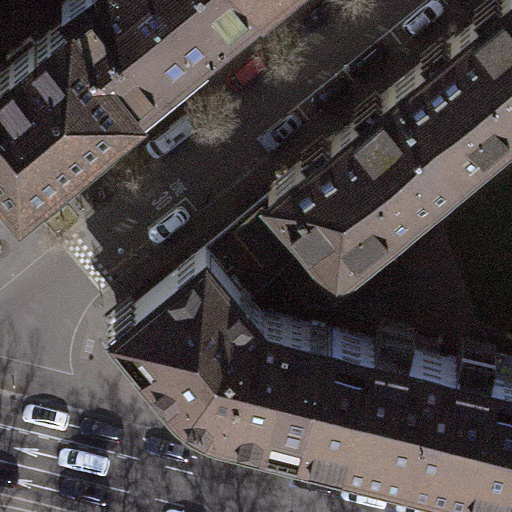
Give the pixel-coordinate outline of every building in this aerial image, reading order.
[(67,0),(64,3),(72,12),(141,96),(196,50),(257,0),(67,0)] [(458,167),(511,123),(511,0),(493,0),(451,35),(390,85),(458,167)] [(0,169),(21,194),(73,151),(141,96),(72,12),(36,42),(31,35),(7,55),(13,61),(0,71),(0,70),(0,169)] [(337,266),(458,167),(390,85),(334,130),(269,183),(337,266)] [(147,349),(176,384),(184,393),(194,400),(204,405),(213,408),(304,432),(330,326),(267,311),(249,289),(284,260),(250,219),(244,215),(237,214),(229,218),(115,310),(147,349)] [(511,370),(330,326),(304,432),(387,452),(510,483),(511,472),(511,370)]
